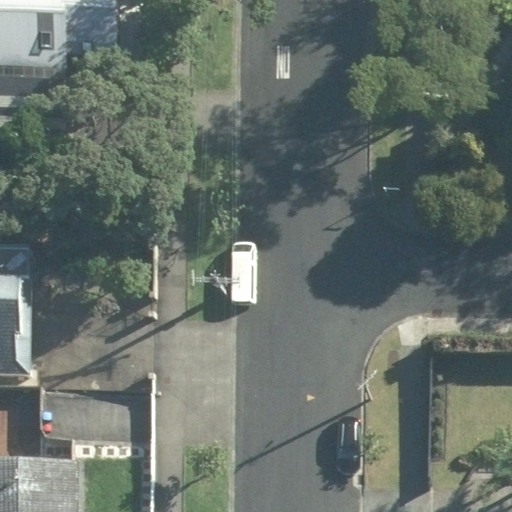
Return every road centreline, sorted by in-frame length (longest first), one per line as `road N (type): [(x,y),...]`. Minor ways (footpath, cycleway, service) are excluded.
road 1 (residential): [(298,0),(294,269)]
road 2 (residential): [(294,269),(292,511)]
road 3 (residential): [(511,269),(294,269)]
